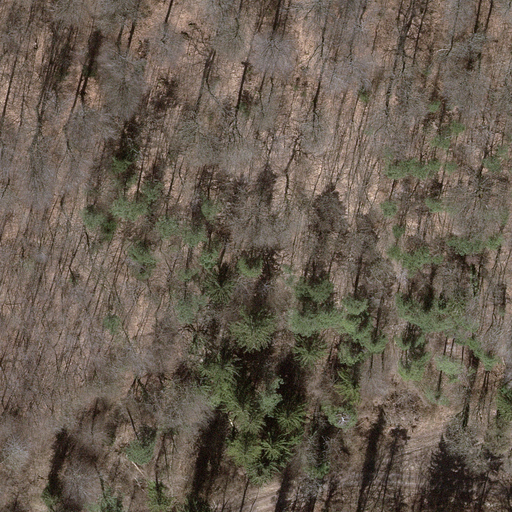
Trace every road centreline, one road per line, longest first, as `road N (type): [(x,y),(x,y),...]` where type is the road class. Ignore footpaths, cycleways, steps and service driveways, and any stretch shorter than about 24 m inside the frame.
road 1 (track): [(511,497),(358,474),(244,511)]
road 2 (track): [(358,474),(436,439),(511,418)]
